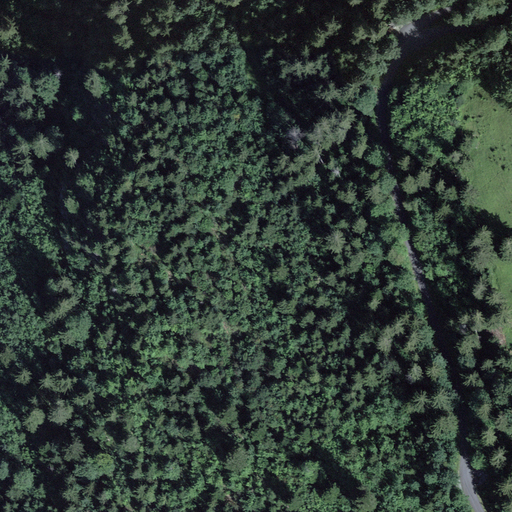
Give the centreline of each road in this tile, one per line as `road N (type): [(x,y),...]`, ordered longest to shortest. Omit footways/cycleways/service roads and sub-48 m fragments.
road 1 (unclassified): [(479,511),(466,482),(450,364),(380,118),(398,52)]
road 2 (unclassified): [(398,52),(436,32),(493,19),(511,3)]
